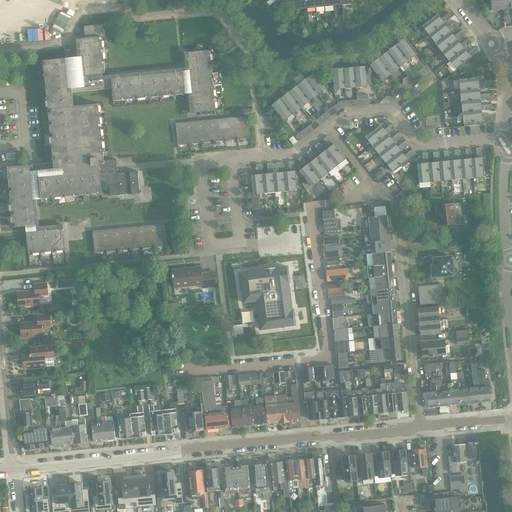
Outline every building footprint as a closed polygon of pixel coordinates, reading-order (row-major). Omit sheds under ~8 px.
[(306,9),(305,0),(295,0),(297,10),(306,9)] [(315,8),(314,0),(305,0),(306,9),(315,8)] [(324,7),(323,0),(314,0),(315,8),(324,7)] [(503,9),(502,0),(490,0),(492,10),(503,9)] [(511,0),(502,0),(503,9),(511,8),(511,0)] [(425,29),(429,35),(444,24),(452,17),(449,13),(441,19),(437,15),(429,21),(427,19),(418,25),(423,31),(425,29)] [(444,24),(429,35),(436,44),(451,32),(459,26),(456,22),(448,28),(444,24)] [(43,61),(53,161),(53,168),(33,171),(32,164),(29,164),(29,165),(6,167),(13,228),(25,227),(26,232),(28,254),(65,251),(63,228),(62,225),(38,227),(36,199),(40,199),(101,193),(101,185),(109,185),(110,196),(140,194),(137,171),(117,173),(115,160),(104,161),(98,104),(73,106),(71,88),(81,87),(81,88),(103,86),(102,74),(105,74),(101,38),(104,38),(103,25),(84,26),(85,38),(75,39),(77,57),(43,61)] [(451,32),(436,44),(443,52),(458,40),(466,34),(462,30),(454,36),(451,32)] [(396,45),(408,61),(417,54),(405,38),(396,45)] [(458,40),(443,52),(449,61),(464,49),(472,43),(469,38),(461,44),(458,40)] [(387,52),(400,67),(408,61),(396,45),(387,52)] [(458,72),(463,69),(461,66),(479,52),(476,47),(468,53),(464,49),(449,61),(456,69),(458,72)] [(190,113),(193,113),(215,111),(209,50),(187,52),(184,52),(185,68),(110,75),(111,79),(113,101),(188,93),(190,113)] [(379,58),(391,74),(400,67),(387,52),(379,58)] [(391,74),(379,58),(370,65),(382,81),(391,74)] [(354,67),(356,87),(367,86),(365,66),(354,67)] [(343,69),(345,88),(356,87),(354,67),(343,69)] [(345,88),(343,69),(332,70),(332,73),(333,88),(334,89),(345,88)] [(417,72),(421,77),(425,74),(421,69),(417,72)] [(306,79),(318,95),(327,88),(314,72),(306,79)] [(407,77),(412,84),(421,77),(417,72),(414,75),(410,74),(407,77)] [(400,86),(403,90),(412,84),(407,77),(403,80),(403,83),(400,86)] [(459,80),(460,91),(480,89),(490,88),(489,83),(479,83),(479,78),(459,80)] [(297,86),(309,101),(318,95),(306,79),(297,86)] [(289,92),(301,108),(309,101),(297,86),(289,92)] [(403,90),(400,86),(395,89),(399,94),(403,90)] [(460,91),(461,101),(481,100),(491,99),(490,94),(480,95),(480,89),(460,91)] [(280,99),(292,115),(301,108),(289,92),(280,99)] [(360,95),(361,100),(357,100),(358,106),(369,105),(368,95),(360,95)] [(292,115),(280,99),(271,106),(284,122),(292,115)] [(461,101),(462,112),(482,110),(482,111),(492,110),(491,105),(481,105),(481,100),(461,101)] [(335,105),(339,110),(343,108),(347,107),(346,101),(340,102),(335,105)] [(330,110),(334,115),(339,110),(335,105),(330,110)] [(326,113),(321,116),(325,121),(334,115),(330,110),(326,106),(322,109),(326,113)] [(462,112),(464,123),(464,126),(476,125),(476,122),(493,120),(492,115),(482,116),(482,111),(482,110),(462,112)] [(236,117),(238,140),(246,139),(246,136),(250,136),(248,116),(236,117)] [(325,121),(321,116),(318,119),(313,123),(317,128),(325,121)] [(238,140),(236,117),(224,118),(226,141),(234,140),(233,137),(237,137),(237,140),(238,140)] [(226,141),(224,118),(212,120),(214,142),(222,141),(222,139),(225,138),(225,141),(226,141)] [(200,121),(202,141),(202,143),(210,142),(210,140),(213,139),(213,142),(214,142),(212,120),(200,121)] [(188,122),(190,145),(198,144),(198,141),(202,141),(200,121),(188,122)] [(190,145),(188,122),(175,123),(178,146),(186,145),(186,142),(189,142),(190,145)] [(304,130),(308,135),(317,128),(313,123),(304,130)] [(366,137),(373,146),(388,134),(396,128),(392,123),(384,130),(381,125),(366,137)] [(308,135),(304,130),(300,133),(303,138),(308,135)] [(388,134),(373,146),(379,154),(395,142),(402,136),(399,132),(391,138),(388,134)] [(325,151),(337,166),(346,159),(328,136),(323,139),(330,147),(325,151)] [(395,142),(379,154),(386,163),(401,151),(409,145),(406,141),(398,147),(395,142)] [(328,172),(337,166),(325,151),(319,143),(314,146),(321,154),(317,157),(328,172)] [(471,159),(473,178),(484,177),(481,148),(476,148),(477,158),(471,159)] [(320,179),(328,172),(317,157),(310,149),(306,153),(312,161),(308,164),(320,179)] [(401,151),(386,163),(393,172),(416,154),(412,149),(404,155),(401,151)] [(462,179),(473,178),(471,159),(470,149),(465,149),(466,159),(461,160),(462,179)] [(460,150),(454,150),(455,161),(450,161),(452,180),(462,179),(461,160),(460,150)] [(449,151),(443,151),(444,162),(439,162),(441,181),(452,180),(450,161),(449,151)] [(430,182),(441,181),(439,162),(438,152),(433,152),(434,163),(429,163),(430,182)] [(419,183),(430,182),(429,163),(428,153),(422,153),(423,164),(417,164),(419,183)] [(302,156),(297,159),(304,168),(299,171),(311,186),(320,179),(308,164),(302,156)] [(289,171),(284,172),(286,191),(297,190),(294,161),(288,162),(289,171)] [(279,172),(273,173),(275,192),(286,191),(284,172),(283,162),(278,162),(279,172)] [(268,173),(262,174),(264,193),(275,192),(273,173),(272,163),(267,163),(268,173)] [(251,175),(253,194),(264,193),(262,174),(261,164),(256,164),(257,174),(251,175)] [(258,197),(251,198),(253,211),(258,211),(260,211),(258,197)] [(439,215),(440,225),(453,223),(454,225),(465,224),(464,215),(453,216),(453,214),(452,211),(460,210),(460,203),(437,206),(438,206),(435,207),(436,215),(439,215)] [(334,209),(322,210),(323,219),(335,218),(334,209)] [(364,230),(369,229),(387,227),(386,216),(368,217),(363,218),(364,230)] [(322,221),(324,234),(336,232),(335,220),(322,221)] [(258,235),(274,233),(272,221),(256,223),(258,235)] [(162,244),(167,244),(165,224),(152,225),(155,248),(162,247),(162,244)] [(154,245),(154,248),(155,248),(152,225),(140,226),(143,249),(150,248),(150,245),(154,245)] [(142,246),(142,249),(143,249),(140,226),(128,227),(131,250),(139,249),(138,246),(142,246)] [(130,247),(130,250),(131,250),(128,227),(116,229),(119,251),(127,250),(126,248),(130,247)] [(387,227),(369,229),(371,241),(388,240),(387,227)] [(104,230),(106,250),(107,252),(115,252),(114,249),(118,248),(118,251),(119,251),(116,229),(104,230)] [(94,254),(103,253),(102,250),(106,250),(104,230),(92,231),(94,254)] [(324,245),(335,243),(334,236),(323,238),(324,245)] [(372,254),(390,252),(388,240),(371,241),(372,254)] [(336,245),(324,246),(326,258),(338,257),(336,245)] [(390,252),(372,254),(373,266),(391,264),(390,252)] [(451,257),(433,259),(434,265),(431,266),(432,268),(429,268),(430,275),(432,275),(433,277),(453,275),(451,257)] [(391,264),(373,266),(374,277),(392,275),(391,264)] [(199,267),(172,270),(173,287),(201,284),(201,287),(217,286),(215,272),(200,273),(199,267)] [(263,270),(239,273),(243,303),(256,301),(260,330),(295,325),(293,310),(292,310),(288,282),(289,282),(287,267),(275,268),(274,267),(263,269),(263,270)] [(347,269),(326,271),(328,282),(329,281),(343,280),(348,280),(347,269)] [(392,275),(374,277),(375,289),(393,287),(392,275)] [(73,279),(57,281),(58,288),(74,286),(73,279)] [(328,293),(328,294),(341,293),(340,283),(328,285),(328,293)] [(34,291),(17,293),(18,306),(40,304),(39,298),(42,298),(41,295),(47,294),(46,284),(34,285),(34,291)] [(418,287),(419,305),(443,303),(442,284),(418,287)] [(372,302),(394,299),(394,296),(397,294),(396,290),(393,289),(393,287),(375,289),(365,290),(366,302),(372,302)] [(341,296),(341,293),(328,294),(328,297),(330,297),(331,305),(342,304),(344,303),(343,296),(341,296)] [(396,311),(394,299),(372,302),(373,314),(378,313),(396,311)] [(419,322),(440,320),(439,307),(418,308),(419,322)] [(374,326),(379,326),(397,324),(396,311),(378,313),(373,314),(374,326)] [(37,322),(20,324),(21,337),(43,335),(42,329),(45,329),(44,326),(50,326),(49,315),(37,316),(37,322)] [(332,318),(334,329),(334,330),(345,329),(345,328),(343,317),(332,318)] [(440,320),(419,322),(420,335),(441,333),(440,320)] [(397,324),(379,326),(380,337),(374,337),(374,338),(398,335),(397,324)] [(334,330),(335,342),(349,340),(348,328),(345,328),(345,329),(334,330)] [(469,345),(468,330),(456,331),(457,346),(469,345)] [(398,335),(374,338),(375,350),(399,347),(398,335)] [(422,357),(446,354),(444,339),(420,342),(422,357)] [(349,340),(335,342),(336,354),(350,352),(350,351),(349,340)] [(40,353),(23,355),(24,369),(45,367),(54,366),(53,357),(52,346),(40,347),(40,353)] [(399,347),(375,350),(376,362),(401,359),(399,347)] [(338,359),(338,368),(349,367),(348,358),(338,359)] [(468,388),(469,403),(481,402),(478,373),(477,360),(470,361),(473,387),(468,388)] [(448,384),(447,384),(449,405),(459,404),(456,372),(455,362),(449,363),(451,381),(447,382),(448,384)] [(434,371),(434,363),(424,364),(425,372),(434,371)] [(434,363),(434,371),(435,371),(435,369),(443,368),(442,363),(434,363)] [(334,366),(324,367),(325,380),(335,379),(334,373),(334,366)] [(324,367),(314,368),(315,381),(325,380),(324,367)] [(301,369),(303,382),(315,381),(314,368),(301,369)] [(275,384),(285,383),(283,371),(274,372),(275,384)] [(456,372),(459,404),(469,403),(468,388),(464,388),(462,372),(456,372)] [(478,373),(481,402),(491,401),(490,386),(484,386),(483,380),(483,377),(482,372),(478,373)] [(249,383),(249,384),(261,383),(260,373),(247,374),(247,377),(248,383),(249,383)] [(248,383),(247,377),(247,374),(238,375),(239,385),(249,384),(249,383),(248,383)] [(197,378),(200,403),(201,403),(202,415),(205,415),(206,429),(228,427),(226,406),(221,406),(219,395),(215,396),(213,381),(212,376),(197,378)] [(408,409),(405,384),(405,376),(401,376),(402,384),(401,385),(402,392),(397,393),(396,393),(398,410),(408,409)] [(435,380),(438,406),(449,405),(447,384),(442,385),(441,377),(435,378),(435,380)] [(375,389),(378,413),(388,412),(388,411),(385,383),(385,378),(381,379),(381,384),(380,384),(380,389),(375,389)] [(426,392),(422,393),(423,407),(427,407),(438,406),(435,380),(430,380),(431,392),(426,392)] [(22,396),(38,395),(37,389),(50,389),(49,381),(36,382),(36,384),(21,385),(22,396)] [(358,414),(356,391),(351,391),(350,381),(345,381),(346,390),(349,415),(358,414)] [(396,382),(385,383),(388,411),(398,410),(396,393),(397,393),(396,382)] [(182,387),(179,388),(176,388),(176,390),(177,390),(178,404),(184,404),(182,387)] [(356,391),(358,414),(368,413),(366,388),(361,389),(361,390),(356,391)] [(366,388),(368,413),(378,413),(375,389),(368,390),(368,388),(366,388)] [(138,401),(145,400),(144,390),(137,391),(138,401)] [(326,391),(329,418),(339,417),(337,399),(336,390),(326,391)] [(337,399),(339,417),(349,416),(349,415),(346,390),(341,391),(342,398),(337,399)] [(329,418),(326,391),(316,392),(319,418),(329,418)] [(307,402),(308,419),(319,418),(316,392),(316,395),(309,396),(309,394),(304,394),(305,402),(307,402)] [(276,396),(278,423),(289,422),(287,398),(287,394),(276,395),(276,396)] [(58,396),(45,397),(46,406),(59,405),(58,401),(58,396)] [(278,423),(276,396),(265,397),(267,424),(278,423)] [(287,398),(289,422),(291,422),(291,423),(297,422),(296,421),(300,421),(298,397),(287,398)] [(22,426),(23,426),(25,449),(48,447),(46,428),(32,429),(29,398),(19,399),(22,426)] [(252,407),(253,425),(265,424),(262,398),(255,398),(256,406),(252,407)] [(240,400),(243,426),(253,425),(252,407),(247,407),(247,399),(240,400)] [(243,426),(240,400),(234,401),(234,403),(235,409),(230,409),(232,427),(243,426)] [(162,410),(165,434),(178,432),(175,408),(178,408),(177,402),(170,403),(171,409),(162,410)] [(203,430),(202,415),(201,403),(200,403),(191,404),(192,412),(183,413),(184,424),(185,424),(186,431),(187,433),(193,432),(194,431),(203,430)] [(80,416),(88,415),(88,419),(93,419),(92,408),(87,409),(86,404),(78,404),(80,416)] [(165,434),(162,410),(154,411),(154,405),(152,406),(152,404),(148,405),(149,411),(152,435),(165,434)] [(93,441),(103,440),(101,417),(100,405),(95,406),(97,424),(91,425),(93,441)] [(130,413),(133,437),(146,436),(143,406),(137,406),(138,413),(130,413)] [(133,437),(130,413),(117,415),(120,439),(133,437)] [(101,417),(103,440),(114,439),(112,422),(106,423),(105,416),(101,417)] [(72,426),(72,427),(73,443),(87,442),(85,419),(76,420),(77,425),(72,426)] [(60,422),(63,445),(73,443),(72,427),(65,428),(64,421),(60,422)] [(63,445),(60,422),(56,422),(56,428),(50,429),(51,446),(63,445)] [(453,456),(448,456),(450,472),(456,471),(455,462),(464,462),(466,461),(465,444),(453,445),(453,456)] [(476,446),(467,447),(468,459),(478,458),(476,446)] [(412,453),(407,454),(409,468),(422,467),(422,476),(428,475),(425,448),(412,450),(412,453)] [(388,455),(390,475),(396,474),(396,475),(407,474),(405,450),(393,452),(393,455),(388,455)] [(371,457),(373,477),(379,476),(379,477),(390,476),(390,475),(388,455),(388,452),(376,453),(376,456),(371,457)] [(354,459),(356,479),(362,478),(362,479),(373,478),(373,477),(371,457),(371,454),(359,455),(360,458),(354,459)] [(356,479),(354,459),(354,456),(342,457),(343,460),(336,461),(339,481),(345,480),(345,481),(356,480),(356,479)] [(313,459),(315,478),(316,483),(316,488),(319,487),(318,485),(325,484),(323,458),(313,459)] [(305,460),(307,487),(309,487),(309,485),(311,485),(311,478),(315,478),(313,459),(305,460)] [(289,488),(289,489),(289,492),(294,492),(292,480),(297,479),(295,460),(286,461),(289,488)] [(295,460),(297,479),(302,479),(303,486),(305,486),(305,488),(307,487),(305,460),(295,460)] [(271,463),(272,483),(284,482),(282,462),(271,463)] [(263,499),(271,498),(271,491),(268,491),(266,464),(261,464),(253,465),(255,494),(263,493),(263,499)] [(235,467),(238,492),(242,492),(243,494),(250,493),(248,465),(239,466),(239,467),(235,467)] [(238,492),(235,467),(231,467),(223,467),(225,489),(226,493),(232,493),(238,492)] [(218,490),(218,498),(220,507),(224,506),(223,498),(222,490),(220,490),(217,468),(205,469),(207,491),(218,490)] [(191,499),(202,498),(203,508),(208,507),(207,492),(203,493),(201,470),(189,471),(191,499)] [(173,472),(161,473),(163,495),(163,500),(175,499),(175,503),(182,503),(180,483),(174,484),(173,472)] [(145,475),(134,476),(137,502),(137,506),(155,505),(154,495),(149,496),(149,495),(147,478),(145,478),(145,475)] [(124,498),(118,499),(119,503),(137,502),(134,476),(124,477),(124,480),(122,480),(124,498)] [(97,497),(95,497),(96,509),(110,508),(110,503),(111,503),(109,481),(107,482),(107,479),(98,479),(98,482),(96,483),(97,494),(98,494),(97,494),(97,497)] [(81,483),(68,484),(71,507),(70,511),(88,511),(87,491),(82,491),(81,483)] [(57,493),(52,494),(53,511),(70,511),(71,507),(68,484),(56,485),(57,493)] [(30,489),(28,489),(30,511),(42,510),(42,511),(48,511),(47,499),(42,500),(41,488),(39,488),(39,485),(30,486),(30,489)] [(435,511),(458,511),(457,498),(458,498),(458,497),(428,500),(429,510),(436,510),(435,511)]
